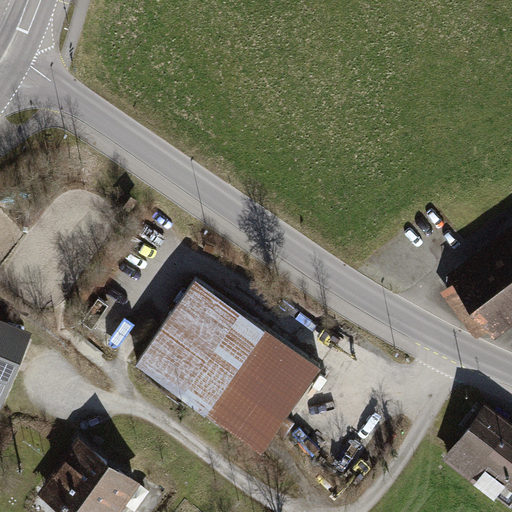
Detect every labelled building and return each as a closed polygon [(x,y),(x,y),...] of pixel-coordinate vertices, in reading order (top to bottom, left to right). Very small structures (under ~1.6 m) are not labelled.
[(511,235),(452,280),(488,327),(511,308),(511,235)] [(320,363),(196,276),(137,360),(261,447),(320,363)] [(24,335),(0,325),(0,393),(1,393),(24,335)] [(511,498),(511,428),(484,408),(448,455),(510,502),(511,498)] [(111,511),(134,480),(79,441),(44,490),(75,511),(111,511)]
